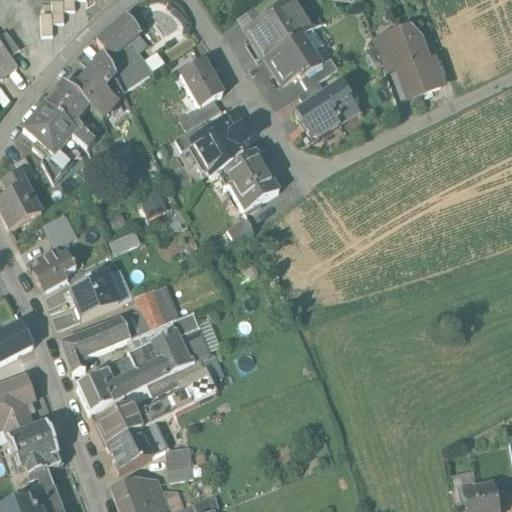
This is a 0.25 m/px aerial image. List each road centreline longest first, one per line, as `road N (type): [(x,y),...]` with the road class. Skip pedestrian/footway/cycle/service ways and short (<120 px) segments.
road 1 (residential): [(102,511),(24,293),(0,251)]
road 2 (unclassified): [(306,170),(325,169),(511,75)]
road 3 (residential): [(185,0),(290,162),(306,170)]
road 4 (residential): [(0,141),(89,31),(127,0)]
